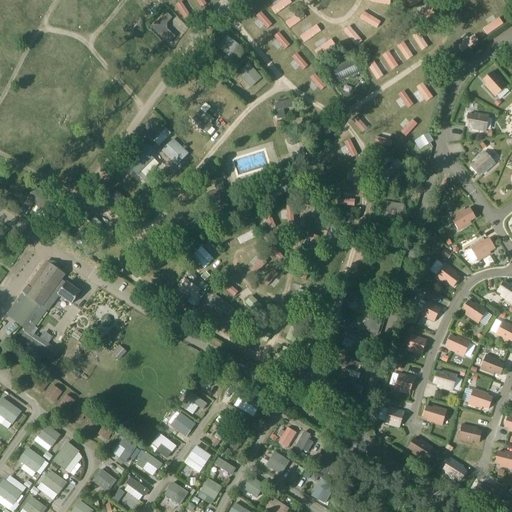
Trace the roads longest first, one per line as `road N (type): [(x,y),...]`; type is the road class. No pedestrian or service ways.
road 1 (unclassified): [(354,441),(441,152),(448,102),(463,73),(511,37)]
road 2 (unclassified): [(354,441),(45,245)]
road 3 (unclassified): [(457,511),(354,441)]
